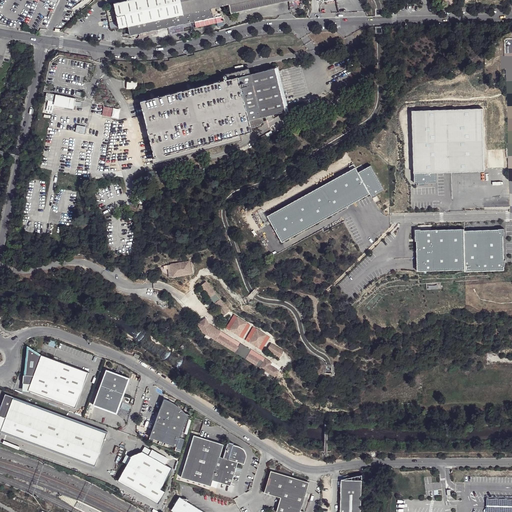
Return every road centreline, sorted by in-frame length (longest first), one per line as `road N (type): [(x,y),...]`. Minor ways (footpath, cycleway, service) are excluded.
road 1 (unclassified): [(511,462),(300,467),(125,359),(53,332),(28,333)]
road 2 (unclassified): [(43,40),(146,52),(265,25),(511,13)]
road 3 (unclassified): [(43,40),(0,239)]
road 4 (unclassified): [(511,216),(390,219)]
